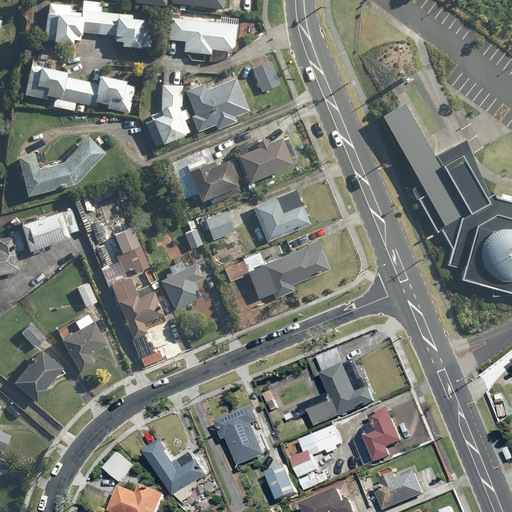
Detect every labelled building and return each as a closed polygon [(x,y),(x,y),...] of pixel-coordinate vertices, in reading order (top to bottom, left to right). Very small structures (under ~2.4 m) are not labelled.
[(72,5),(49,2),(46,39),(55,40),(55,41),(75,43),(75,39),(82,40),(82,32),(124,36),(124,45),(150,48),(153,21),(144,20),(144,18),(132,17),(133,14),(101,11),(101,2),(85,0),(83,12),(71,11),(72,5)] [(238,23),(186,20),(184,52),(213,54),(213,48),(228,49),(236,50),(238,23)] [(130,113),(132,100),(135,85),(127,84),(128,80),(101,75),(100,82),(68,77),(69,71),(44,67),(45,61),(33,59),(27,94),(48,98),(49,95),(57,96),(55,107),(83,112),(84,104),(97,106),(98,102),(109,104),(108,109),(130,113)] [(271,61),(254,68),(264,92),(281,85),(271,61)] [(203,84),(187,90),(196,114),(192,116),(198,132),(216,125),(218,130),(238,122),(236,116),(250,111),(238,77),(205,89),(203,84)] [(184,86),(163,86),(162,110),(151,115),(153,120),(147,122),(155,145),(190,132),(181,109),(181,106),(183,106),(184,86)] [(391,110),(382,115),(423,187),(425,186),(428,190),(417,197),(436,231),(441,228),(451,247),(448,261),(462,265),(459,277),(492,286),(493,295),(511,293),(511,200),(495,196),(485,201),(462,159),(440,171),(402,104),(391,110)] [(108,154),(90,136),(64,161),(40,168),(35,150),(18,155),(29,196),(78,183),(108,154)] [(285,138),(269,144),(267,138),(261,140),(263,147),(239,156),(250,182),(298,162),(288,137),(285,139),(285,138)] [(188,167),(178,171),(189,197),(191,196),(194,203),(240,184),(238,178),(243,177),(235,158),(227,162),(227,160),(211,167),(209,162),(189,170),(188,167)] [(297,189),(254,206),(268,242),(312,224),(297,189)] [(226,210),(206,218),(215,240),(236,231),(226,210)] [(63,211),(22,223),(31,250),(71,238),(70,233),(79,230),(77,222),(67,225),(63,211)] [(204,244),(193,220),(187,223),(198,247),(204,244)] [(149,266),(132,226),(116,233),(125,254),(118,257),(125,272),(135,268),(136,271),(149,266)] [(0,241),(1,248),(0,248),(0,275),(22,272),(18,251),(26,249),(23,232),(0,235),(0,241)] [(231,281),(250,273),(259,298),(274,293),(276,299),(295,291),(292,283),(320,272),(320,274),(331,270),(318,238),(301,245),(302,248),(279,257),(276,249),(262,254),(260,251),(243,258),(244,260),(226,267),(231,281)] [(197,262),(161,279),(176,309),(202,296),(195,281),(215,271),(207,254),(196,259),(197,262)] [(123,278),(112,282),(133,339),(149,333),(145,321),(165,313),(156,291),(151,293),(147,283),(137,287),(133,276),(124,280),(123,278)] [(97,301),(89,283),(79,288),(87,306),(97,301)] [(84,316),(84,317),(82,314),(71,320),(72,323),(59,330),(82,372),(96,364),(89,353),(109,342),(96,320),(94,321),(89,314),(84,316)] [(46,339),(33,323),(22,332),(36,347),(46,339)] [(358,391),(340,347),(310,359),(318,377),(325,374),(332,392),(301,405),(305,415),(312,412),(318,425),(377,400),(371,385),(358,391)] [(65,368),(43,349),(15,382),(38,400),(65,368)] [(256,405),(217,421),(224,439),(229,437),(241,465),(268,454),(266,450),(270,449),(262,430),(259,431),(255,423),(262,420),(256,405)] [(403,440),(389,407),(374,413),(381,430),(366,436),(377,461),(394,454),(390,446),(403,440)] [(0,416),(3,410),(0,408),(0,448),(5,451),(13,435),(0,428),(0,416)] [(302,440),(307,452),(293,458),(301,477),(320,469),(312,450),(321,446),(324,452),(345,443),(337,425),(302,440)] [(164,442),(148,453),(178,496),(209,474),(193,451),(178,462),(164,442)] [(135,465),(119,452),(105,468),(121,481),(135,465)] [(427,492),(414,463),(389,474),(392,480),(377,486),(387,509),(427,492)] [(287,464),(268,473),(279,499),(299,491),(287,464)] [(428,466),(422,470),(437,488),(443,483),(428,466)] [(329,480),(325,471),(303,480),(306,489),(329,480)] [(368,474),(361,477),(367,492),(374,489),(368,474)] [(124,484),(113,509),(118,511),(159,511),(168,493),(145,483),(141,492),(124,484)] [(359,511),(351,486),(344,488),(305,502),(309,511),(359,511)]
